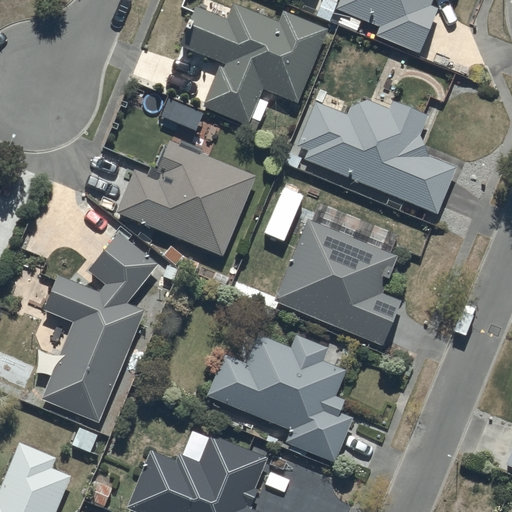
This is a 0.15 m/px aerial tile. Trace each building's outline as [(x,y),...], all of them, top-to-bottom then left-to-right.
[(337,0),(335,6),(378,24),(374,33),(417,52),(437,5),(430,3),(431,0),(337,0)] [(298,99),(326,26),(283,8),(279,19),(232,1),(226,16),(195,4),(179,45),(219,60),(202,104),(248,121),(262,85),(298,99)] [(307,146),(303,156),(435,210),(454,164),(427,153),(419,131),(426,112),(392,99),(389,106),(369,98),(368,98),(367,98),(366,98),(365,97),(364,97),(363,97),(362,98),(361,98),(360,98),(359,98),(358,98),(358,99),(357,99),(356,99),(355,100),(354,101),(353,101),(353,102),(352,102),(352,103),(351,103),(351,104),(350,105),(349,106),(349,107),(348,108),(348,109),(348,110),(347,111),(314,98),(297,142),(307,146)] [(254,171),(167,138),(156,165),(152,164),(149,172),(134,167),(116,213),(223,253),(254,171)] [(307,217),(273,297),(381,342),(399,298),(381,290),(396,255),(387,252),(395,232),(319,200),(311,219),(307,217)] [(97,288),(55,270),(43,308),(73,320),(43,396),(98,418),(143,306),(128,299),(157,259),(117,228),(86,267),(103,280),(97,288)] [(223,351),(206,392),(288,427),(283,440),(331,460),(350,414),(339,409),(344,397),(335,393),(345,368),(322,358),(328,346),(295,332),(290,344),(259,331),(246,361),(223,351)] [(149,444),(125,504),(142,511),(265,511),(249,505),(256,488),(252,486),(265,455),(209,432),(198,459),(178,451),(176,456),(149,444)] [(56,455),(18,438),(0,479),(0,511),(51,511),(70,472),(52,464),(56,455)]
